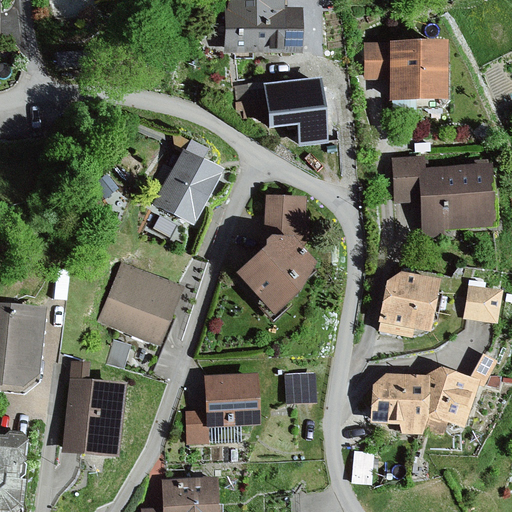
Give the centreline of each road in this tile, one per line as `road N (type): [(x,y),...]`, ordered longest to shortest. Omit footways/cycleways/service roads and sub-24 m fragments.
road 1 (residential): [(355,511),(330,441),(352,288),(351,222),(260,156)]
road 2 (residential): [(260,156),(236,200),(153,450),(115,511)]
road 3 (residential): [(260,156),(177,107),(103,93),(33,93),(24,0)]
